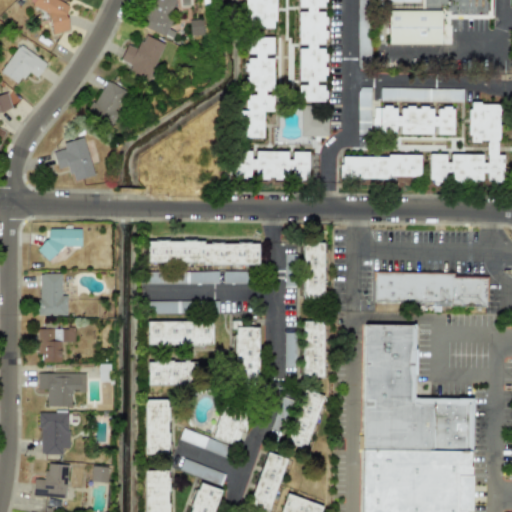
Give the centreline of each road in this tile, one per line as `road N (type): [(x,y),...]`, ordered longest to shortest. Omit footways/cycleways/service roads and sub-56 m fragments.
road 1 (residential): [(0,506),(7,453),(2,204),(32,130),(103,35),(118,0)]
road 2 (residential): [(0,203),(511,214)]
road 3 (residential): [(503,86),(349,80)]
